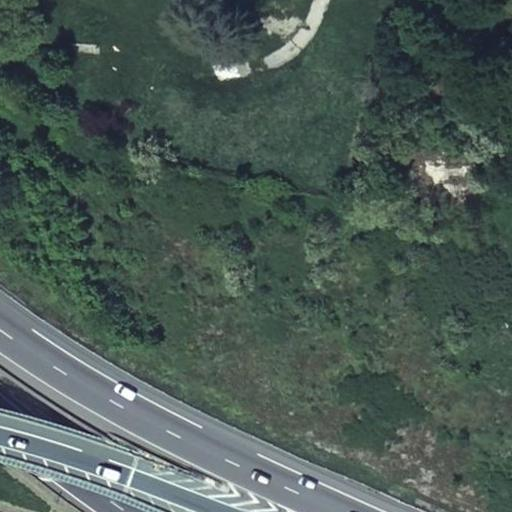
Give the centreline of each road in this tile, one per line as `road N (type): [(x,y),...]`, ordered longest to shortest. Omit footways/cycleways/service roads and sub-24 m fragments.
road 1 (trunk): [(336,511),(153,422),(0,328)]
road 2 (trunk): [(230,511),(122,468),(0,436)]
road 3 (trunk): [(0,418),(130,511)]
